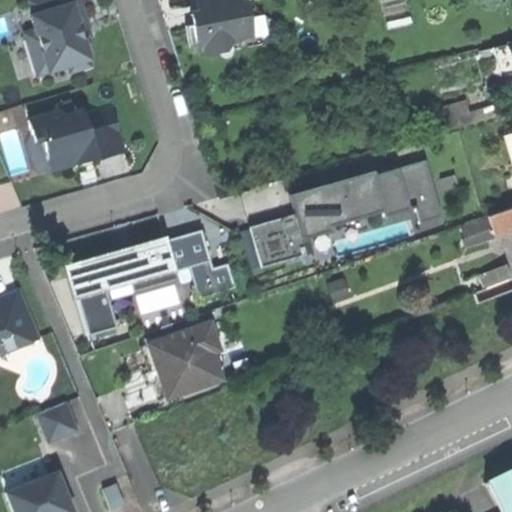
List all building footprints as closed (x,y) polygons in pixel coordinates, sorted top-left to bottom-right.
[(69,74),(88,68),(80,40),(77,33),(75,24),(82,21),(77,6),(87,3),(85,0),(38,0),(39,2),(29,5),(33,19),(31,20),(35,34),(25,37),(37,77),(67,68),(69,74)] [(234,42),(252,39),(247,7),(241,8),(239,0),(194,0),(199,18),(195,19),(196,29),(193,29),(186,31),(188,42),(191,52),(205,49),(207,59),(225,56),(234,42)] [(87,38),(82,21),(75,24),(77,33),(80,40),(87,38)] [(93,163),(122,155),(110,112),(83,120),(80,113),(61,119),(59,114),(27,123),(31,136),(41,142),(46,163),(71,156),(78,159),(91,156),(93,162),(93,163)] [(49,174),(93,162),(91,156),(78,159),(71,156),(46,163),(49,174)] [(373,172),(287,196),(292,216),(248,229),(260,269),(310,255),(306,240),(331,232),(330,228),(382,213),(383,218),(414,209),(418,225),(442,218),(425,161),(374,176),(373,172)] [(494,236),(511,229),(511,211),(462,228),(467,241),(493,233),(494,236)] [(187,267),(209,261),(201,232),(166,242),(165,238),(133,247),(134,250),(124,253),(123,250),(67,265),(87,336),(115,328),(104,290),(187,267)] [(212,270),(209,261),(187,267),(197,300),(213,295),(206,271),(212,270)] [(213,295),(234,289),(227,265),(212,270),(206,271),(213,295)] [(486,289),(509,280),(504,268),(481,276),(486,289)] [(341,282),(328,287),(333,301),(346,296),(341,282)] [(0,355),(37,341),(20,299),(0,307),(0,355)] [(220,380),(211,352),(218,350),(208,323),(140,347),(147,368),(154,365),(166,398),(196,388),(220,380)] [(46,443),(74,432),(62,405),(35,416),(46,443)] [(511,511),(511,470),(484,485),(485,487),(487,486),(500,511),(511,511)] [(4,495),(10,511),(68,511),(54,475),(4,495)] [(112,487),(100,492),(107,511),(112,511),(121,508),(112,487)]
